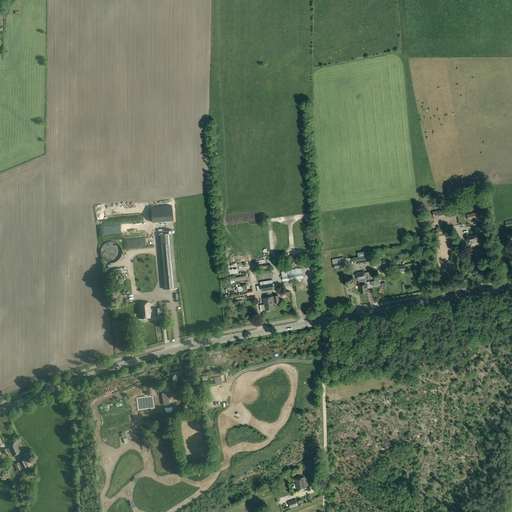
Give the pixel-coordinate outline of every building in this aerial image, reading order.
[(485,217),(483,211),(466,214),(467,221),(485,217)] [(476,235),(467,236),(468,242),(470,242),(470,243),(477,241),(477,239),(481,239),(480,232),(476,233),(476,235)] [(165,290),(177,289),(172,233),(160,234),(165,290)] [(115,242),(113,241),(111,241),(109,242),(107,242),(105,243),(104,244),(102,246),(101,248),(101,250),(101,252),(101,254),(101,256),(102,257),(103,259),(105,260),(107,262),(108,262),(110,263),(112,263),(114,262),(116,261),(118,260),(119,259),(121,257),(121,255),(122,253),(122,251),(122,249),(121,247),(120,246),(118,244),(117,243),(115,242)] [(371,261),(371,260),(370,255),(353,258),(354,264),(366,262),(366,265),(371,264),(371,261)] [(332,260),(334,269),(345,267),(343,257),(332,260)] [(303,278),(302,268),(281,271),(283,282),(303,278)] [(358,280),(361,293),(368,292),(364,272),(356,273),(357,280),(358,280)] [(274,289),(273,283),(261,285),(262,292),(274,289)] [(265,305),(266,310),(274,309),(273,303),(279,302),(278,298),(273,299),(273,297),(263,298),(265,305)] [(140,319),(151,318),(149,302),(139,303),(140,319)] [(164,377),(164,381),(168,380),(169,388),(179,386),(177,374),(167,376),(164,377)] [(202,382),(203,388),(216,386),(215,379),(202,382)] [(174,393),(170,393),(171,400),(183,398),(182,391),(174,393)] [(168,392),(162,393),(164,405),(170,404),(168,392)] [(18,445),(16,442),(8,446),(9,448),(6,449),(3,450),(5,455),(10,452),(13,457),(21,452),(19,448),(21,447),(19,444),(18,445)] [(25,459),(20,462),(23,468),(28,466),(25,459)] [(19,462),(14,465),(17,471),(22,469),(19,462)] [(19,477),(21,482),(34,477),(32,472),(19,477)] [(311,476),(307,477),(307,478),(304,479),(304,477),(295,479),(298,490),(307,488),(306,484),(312,483),(311,476)] [(296,499),(288,502),(291,509),(299,506),(296,499)]
